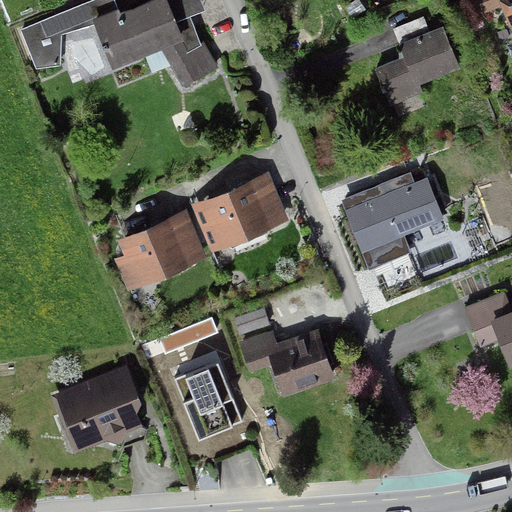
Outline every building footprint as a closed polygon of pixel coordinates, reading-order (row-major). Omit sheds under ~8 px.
[(206,7),(203,0),(136,0),(119,6),(116,0),(85,0),(20,27),(36,67),(60,63),(63,31),(95,23),(112,64),(144,52),(152,71),(172,63),(184,84),(219,64),(204,38),(201,40),(191,14),(206,7)] [(511,0),(478,0),(483,12),(502,5),(509,24),(511,23),(511,0)] [(424,14),(393,26),(404,54),(374,66),(389,103),(423,89),(420,81),(460,65),(443,21),(429,27),(424,14)] [(191,201),(211,249),(288,218),(268,169),(191,201)] [(411,169),(342,196),(369,265),(411,249),(404,231),(444,215),(427,173),(415,178),(411,169)] [(511,210),(511,177),(511,176),(491,185),(504,214),(511,210)] [(186,206),(117,235),(124,251),(114,255),(128,288),(207,255),(186,206)] [(504,289),(464,305),(480,345),(498,338),(508,364),(511,362),(511,306),(511,307),(504,289)] [(239,333),(270,323),(264,305),(233,316),(239,333)] [(277,339),(273,328),(239,340),(249,370),(273,362),(283,394),(336,376),(319,326),(277,339)] [(175,375),(173,376),(197,436),(242,418),(218,358),(203,364),(198,351),(170,362),(175,375)] [(127,429),(142,423),(137,409),(141,397),(125,362),(51,393),(75,450),(106,439),(121,445),(127,429)]
